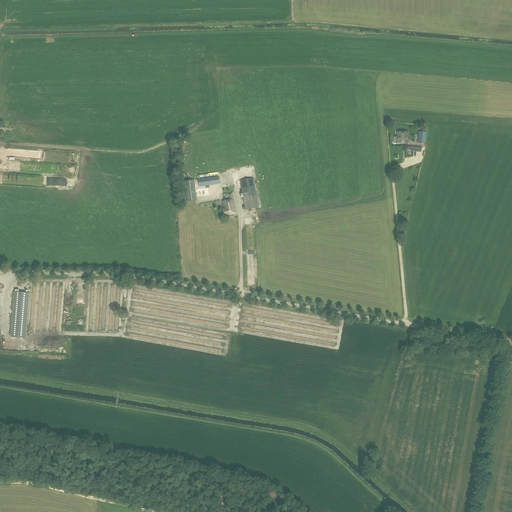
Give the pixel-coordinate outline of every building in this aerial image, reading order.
[(419,131),(418,142),(425,143),(426,132),(426,130),(424,128),(424,127),(420,127),(419,131)] [(397,137),(396,137),(394,137),(393,143),(394,143),(408,143),(407,132),(397,132),(397,137)] [(238,172),(245,209),(260,207),(259,199),(257,199),(251,169),(238,172)] [(199,186),(219,183),(218,177),(198,179),(199,186)] [(195,189),(194,182),(194,180),(184,182),(187,202),(197,200),(196,197),(195,197),(192,197),(191,190),(190,188),(193,188),(194,189),(195,189)] [(236,213),(233,199),(232,194),(229,195),(230,200),(222,201),(224,209),(223,209),(224,215),(236,213)] [(14,319),(12,336),(27,338),(31,306),(30,306),(31,303),(27,302),(27,303),(20,303),(18,320),(14,319)]
